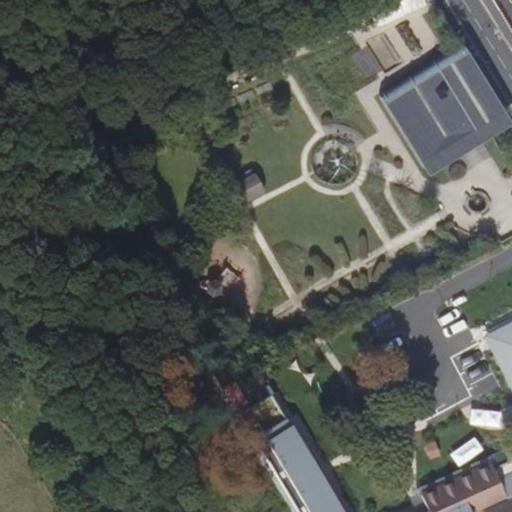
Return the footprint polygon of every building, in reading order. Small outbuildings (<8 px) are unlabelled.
[(422,8),(420,3),(424,0),(387,0),(367,9),(376,29),(422,8)] [(507,123),(462,50),(384,99),(430,171),(507,123)] [(80,155),(101,145),(94,131),(72,141),(80,155)] [(264,192),(254,173),(236,183),(246,202),(264,192)] [(511,462),(506,465),(504,460),(450,484),(462,511),(486,511),(511,501),(511,462)] [(462,511),(450,484),(434,491),(442,511),(462,511)] [(511,511),(511,501),(486,511),(511,511)]
